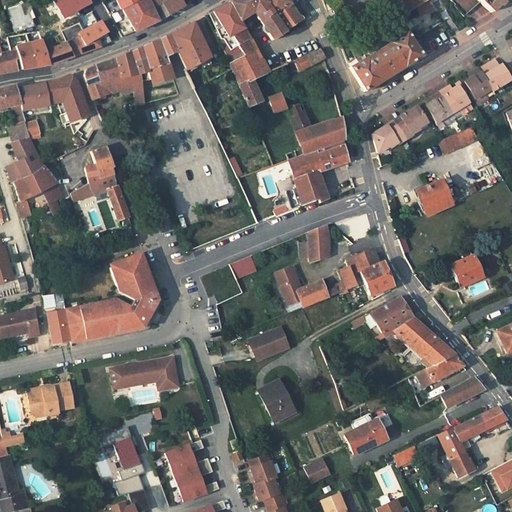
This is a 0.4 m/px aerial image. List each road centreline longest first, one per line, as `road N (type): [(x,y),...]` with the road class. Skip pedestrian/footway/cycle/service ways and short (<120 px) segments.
road 1 (unclassified): [(511,414),(397,266),(376,195)]
road 2 (residential): [(169,275),(376,195)]
road 3 (residential): [(177,320),(195,339),(221,421),(218,452),(241,511)]
road 4 (residential): [(0,370),(158,337),(177,320)]
road 5 (unclassified): [(357,116),(511,21)]
road 6 (track): [(409,284),(264,371)]
road 7 (unclassified): [(357,116),(311,0)]
